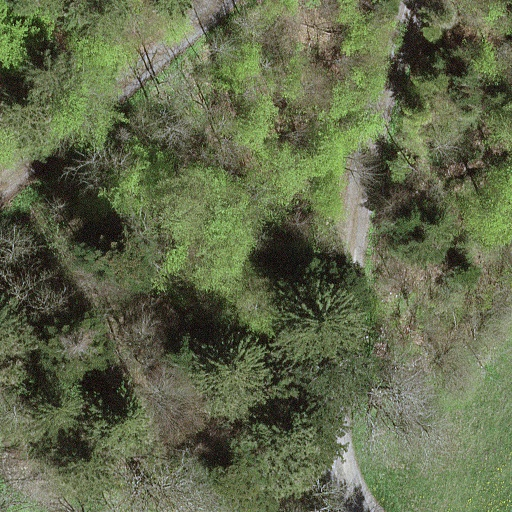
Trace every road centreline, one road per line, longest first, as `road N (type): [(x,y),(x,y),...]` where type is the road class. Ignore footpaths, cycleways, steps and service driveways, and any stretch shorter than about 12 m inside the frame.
road 1 (track): [(377,511),(347,479),(334,392),(370,148),(416,0)]
road 2 (track): [(236,0),(0,203)]
